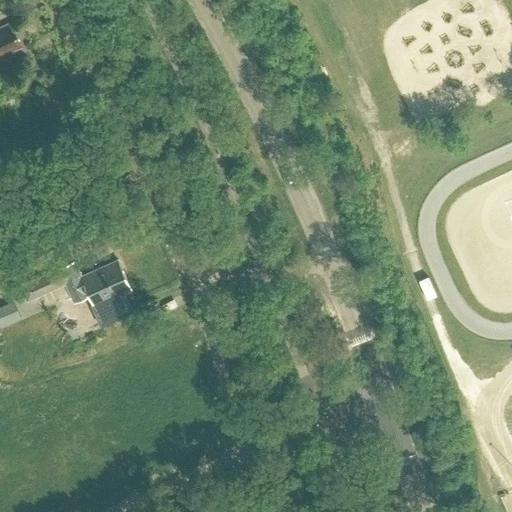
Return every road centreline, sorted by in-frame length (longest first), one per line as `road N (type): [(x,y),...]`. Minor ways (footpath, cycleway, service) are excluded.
road 1 (tertiary): [(425,511),(296,180),(201,0)]
road 2 (track): [(51,0),(156,199),(198,293),(242,431),(257,447)]
road 3 (track): [(105,511),(257,447)]
road 4 (track): [(333,270),(187,273)]
road 5 (track): [(257,447),(384,395)]
